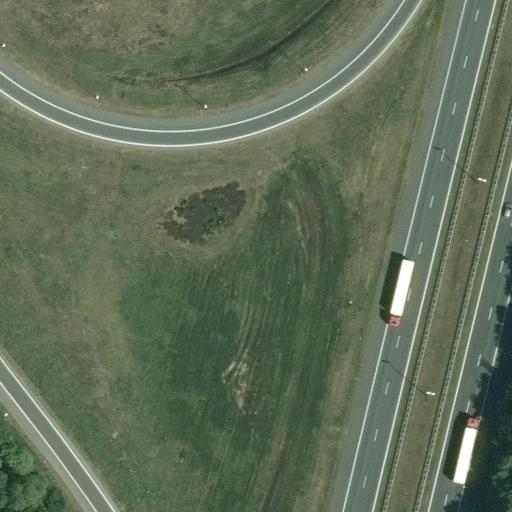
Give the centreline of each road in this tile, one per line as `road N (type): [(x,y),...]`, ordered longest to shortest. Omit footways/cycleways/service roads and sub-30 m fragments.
road 1 (motorway): [(480,0),(354,511)]
road 2 (motorway): [(412,0),(381,44),(334,87),(236,133),(150,140),(113,134),(50,113),(0,83)]
road 3 (motorway): [(445,511),(511,230)]
road 4 (motorway): [(0,368),(104,511)]
